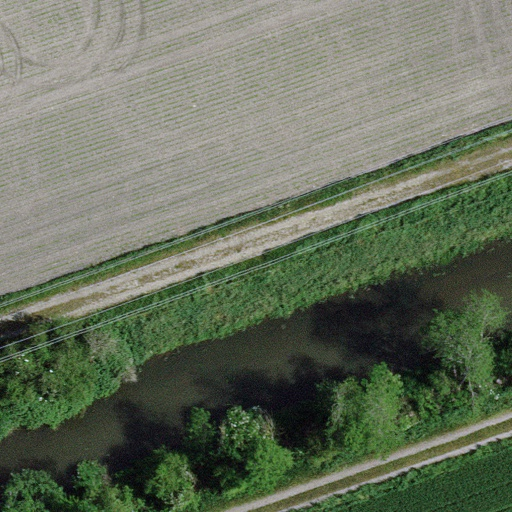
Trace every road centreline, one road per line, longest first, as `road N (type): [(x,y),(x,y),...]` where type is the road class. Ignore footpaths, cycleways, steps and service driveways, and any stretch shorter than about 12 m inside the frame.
road 1 (track): [(511,153),(0,336)]
road 2 (track): [(511,423),(257,511)]
